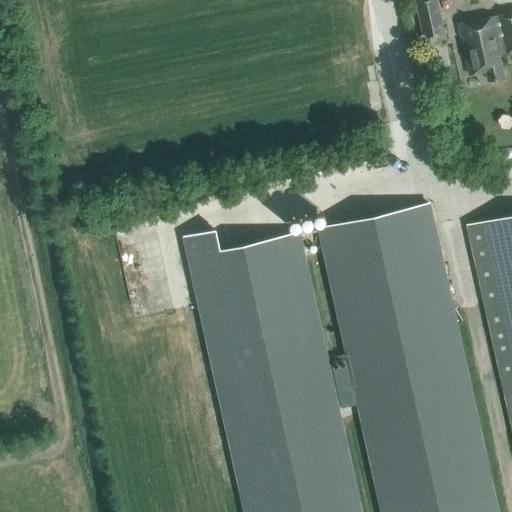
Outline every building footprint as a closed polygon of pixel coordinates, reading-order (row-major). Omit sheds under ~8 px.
[(445,39),(436,0),(415,0),(425,43),(445,39)] [(511,12),(498,15),(498,16),(495,16),(459,23),(469,75),(486,71),(488,80),(503,77),(499,54),(503,53),(502,53),(506,52),(506,53),(511,51),(511,12)] [(496,511),(428,203),(319,227),(382,511),(496,511)] [(511,215),(468,225),(511,423),(511,215)] [(359,511),(298,232),(219,250),(214,230),(184,236),(189,257),(245,511),(359,511)] [(340,407),(358,403),(347,353),(329,357),(340,407)]
